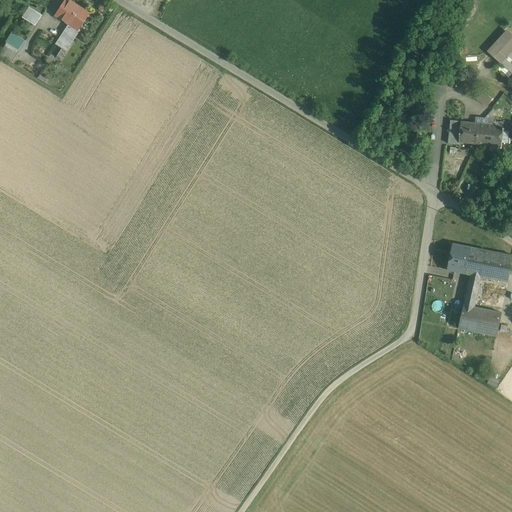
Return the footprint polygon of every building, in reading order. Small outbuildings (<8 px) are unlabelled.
[(88,14),(67,0),(66,0),(56,15),(69,24),(66,28),(77,35),(80,30),(78,29),(88,14)] [(37,25),(44,15),(30,6),(23,16),(37,25)] [(77,35),(66,28),(56,44),(66,51),(77,35)] [(511,35),(508,31),(489,51),(501,63),(511,50),(511,35)] [(26,40),(12,32),(6,43),(20,51),(26,40)] [(511,50),(501,63),(511,73),(511,50)] [(487,106),(493,97),(483,91),(477,99),(487,106)] [(493,110),(486,119),(494,120),(493,125),(503,126),(505,111),(493,110)] [(476,123),(451,120),(448,143),(460,144),(460,142),(490,146),(499,147),(501,147),(501,142),(503,131),(504,131),(504,128),(503,128),(503,126),(493,125),(476,123)] [(511,263),(511,255),(453,243),(447,270),(470,275),(481,277),(481,279),(483,279),(483,277),(508,282),(511,263)] [(470,275),(464,305),(475,307),(481,279),(481,277),(470,275)] [(464,305),(458,328),(497,336),(502,313),(475,307),(464,305)]
